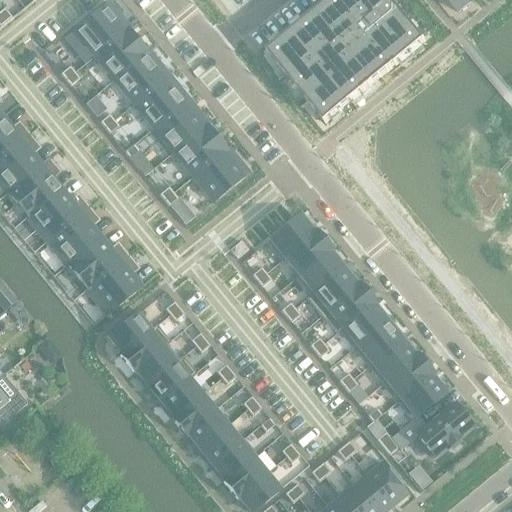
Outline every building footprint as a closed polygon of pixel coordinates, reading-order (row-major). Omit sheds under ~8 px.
[(391,0),(332,0),(267,54),(325,125),(426,42),(391,0)] [(446,0),(457,13),(473,0),(476,0),(477,1),(477,0),(446,0)] [(105,7),(74,32),(94,57),(126,32),(125,31),(105,7)] [(4,9),(0,12),(0,16),(6,24),(12,19),(4,9)] [(126,32),(94,57),(114,82),(145,56),(146,57),(148,55),(147,54),(128,31),(127,30),(125,31),(126,32)] [(145,56),(114,82),(133,106),(165,80),(146,57),(145,56)] [(70,68),(60,75),(65,81),(74,74),(70,68)] [(74,74),(65,81),(70,87),(79,80),(74,74)] [(165,80),(133,106),(153,130),(185,104),(165,80)] [(185,104),(153,130),(173,154),(204,128),(185,104)] [(109,116),(100,124),(105,130),(114,122),(109,116)] [(2,118),(0,119),(0,160),(29,136),(24,129),(16,136),(11,129),(2,118)] [(114,122),(105,130),(109,136),(119,128),(114,122)] [(204,128),(173,154),(193,178),(224,153),(225,154),(227,152),(226,151),(207,127),(206,126),(204,128)] [(29,136),(0,160),(0,180),(9,191),(10,192),(41,167),(41,166),(33,156),(28,150),(35,144),(29,136)] [(134,146),(124,154),(129,160),(139,152),(134,146)] [(224,153),(193,178),(213,203),(245,178),(225,154),(224,153)] [(9,191),(7,193),(8,194),(27,217),(28,219),(30,217),(61,191),(52,180),(47,174),(55,168),(48,160),(41,166),(41,167),(10,192),(9,191)] [(168,188),(159,196),(164,202),(173,194),(168,188)] [(61,191),(30,217),(49,241),(88,209),(83,202),(75,208),(70,202),(61,191)] [(173,194),(164,202),(169,208),(170,207),(178,200),(173,194)] [(179,200),(178,200),(170,207),(185,226),(194,218),(179,200)] [(88,209),(49,241),(68,264),(69,265),(101,239),(92,228),(87,222),(94,216),(88,209)] [(299,217),(266,244),(282,263),(285,260),(314,236),(313,235),(299,217)] [(314,236),(285,260),(299,276),(299,277),(329,253),(329,254),(331,252),(315,233),(313,235),(314,236)] [(68,264),(66,265),(68,267),(87,290),(87,291),(89,290),(89,289),(128,257),(122,250),(115,256),(110,250),(101,239),(69,265),(68,264)] [(241,243),(230,252),(237,260),(247,251),(241,243)] [(299,276),(295,279),(309,297),(310,298),(343,271),(329,254),(329,253),(299,277),(299,276)] [(128,257),(89,289),(89,290),(109,314),(141,289),(131,277),(126,271),(134,264),(128,257)] [(261,269),(251,277),(256,283),(266,275),(261,269)] [(309,297),(306,300),(321,319),(357,289),(357,288),(343,271),(310,298),(309,297)] [(266,275),(256,283),(261,289),(271,281),(266,275)] [(357,289),(321,319),(336,337),(339,334),(339,333),(372,306),(372,307),(374,305),(359,286),(357,288),(357,289)] [(174,303),(165,311),(169,317),(179,309),(174,303)] [(290,304),(280,312),(285,318),(295,310),(290,304)] [(372,306),(339,333),(339,334),(353,351),(386,324),(372,307),(372,306)] [(179,309),(169,317),(174,323),(184,315),(179,309)] [(295,310),(285,318),(290,324),(300,316),(295,310)] [(139,314),(108,339),(121,355),(122,356),(153,330),(152,329),(139,314)] [(386,324),(353,351),(368,368),(401,342),(386,324)] [(121,355),(119,357),(133,374),(135,373),(135,372),(166,346),(167,347),(170,344),(156,326),(152,329),(153,330),(122,356),(121,355)] [(200,335),(190,342),(195,348),(205,341),(200,335)] [(319,340),(309,347),(314,353),(324,346),(319,340)] [(205,341),(195,348),(200,355),(210,347),(205,341)] [(401,342),(368,368),(382,386),(415,359),(401,342)] [(166,346),(135,372),(135,373),(148,388),(179,362),(178,361),(167,347),(166,346)] [(324,346),(314,353),(319,359),(329,352),(324,346)] [(415,359),(382,386),(397,404),(430,377),(430,378),(432,376),(417,357),(415,359)] [(179,362),(148,388),(160,403),(188,381),(189,381),(196,376),(182,358),(178,361),(179,362)] [(226,366),(216,374),(221,380),(231,372),(226,366)] [(231,372),(221,380),(226,386),(235,378),(231,372)] [(348,375),(338,383),(343,389),(353,381),(348,375)] [(2,376),(0,377),(0,432),(3,436),(16,425),(10,419),(26,405),(2,376)] [(430,377),(397,404),(412,422),(445,396),(430,378),(430,377)] [(188,381),(160,403),(172,418),(173,419),(201,396),(189,381),(188,381)] [(353,381),(343,389),(348,395),(358,387),(353,381)] [(172,418),(171,420),(185,437),(187,435),(186,435),(214,412),(201,396),(173,419),(172,418)] [(251,398),(242,406),(247,412),(256,404),(251,398)] [(256,404),(247,412),(252,418),(261,410),(256,404)] [(453,405),(415,437),(433,459),(446,448),(447,450),(459,440),(458,438),(471,427),(468,424),(471,422),(459,406),(456,409),(453,405)] [(376,410),(367,418),(372,424),(382,416),(376,410)] [(214,412),(186,435),(187,435),(199,451),(227,428),(214,412)] [(269,419),(260,427),(265,434),(274,425),(269,419)] [(227,428),(199,451),(212,467),(240,444),(239,443),(227,428)] [(385,434),(376,441),(382,449),(392,441),(385,434)] [(240,444),(212,467),(224,481),(225,482),(253,460),(257,457),(243,440),(239,443),(240,444)] [(392,441),(382,449),(388,457),(398,449),(392,441)] [(348,443),(342,448),(350,457),(356,453),(348,443)] [(290,445),(281,453),(286,459),(295,451),(290,445)] [(342,448),(336,453),(344,462),(350,457),(342,448)] [(295,451),(286,459),(290,465),(300,457),(295,451)] [(224,481),(222,483),(237,500),(238,499),(238,498),(266,475),(253,460),(225,482),(224,481)] [(322,464),(316,469),(324,479),(330,474),(322,464)] [(381,467),(367,478),(391,508),(405,496),(381,467)] [(417,468),(408,476),(421,492),(430,484),(417,468)] [(316,469),(310,474),(318,484),(324,479),(316,469)] [(266,475),(238,498),(238,499),(249,511),(254,511),(279,492),(266,475)] [(355,488),(354,489),(373,511),(385,511),(391,508),(367,478),(355,488)] [(352,484),(337,496),(340,500),(341,499),(351,511),(373,511),(354,489),(355,488),(352,484)] [(296,486),(290,491),(298,500),(304,495),(296,486)] [(290,491),(284,496),(292,505),(298,500),(290,491)] [(340,500),(328,510),(329,511),(351,511),(341,499),(340,500)]
